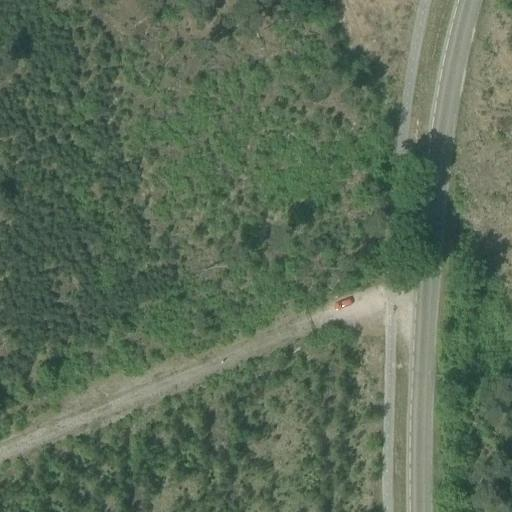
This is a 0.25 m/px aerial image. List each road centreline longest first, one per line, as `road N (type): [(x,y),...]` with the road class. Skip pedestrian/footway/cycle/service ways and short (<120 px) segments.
road 1 (tertiary): [(417,511),(421,325),(473,0)]
road 2 (track): [(0,452),(395,299)]
